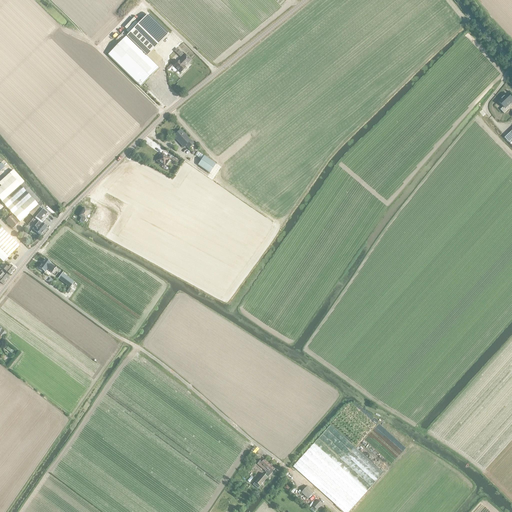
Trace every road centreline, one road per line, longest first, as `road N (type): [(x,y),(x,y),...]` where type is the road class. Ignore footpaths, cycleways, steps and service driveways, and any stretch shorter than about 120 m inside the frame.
road 1 (tertiary): [(0,294),(130,147),(306,0)]
road 2 (track): [(54,4),(165,114)]
